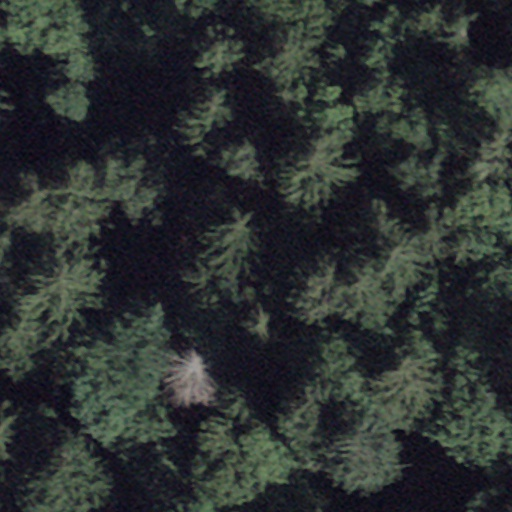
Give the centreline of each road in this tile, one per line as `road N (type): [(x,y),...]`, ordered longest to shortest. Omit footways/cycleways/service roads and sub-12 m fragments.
road 1 (track): [(144,511),(122,393),(147,177),(101,0)]
road 2 (track): [(147,177),(179,0)]
